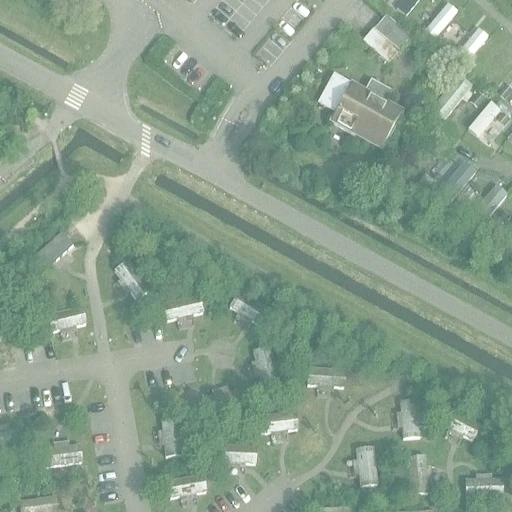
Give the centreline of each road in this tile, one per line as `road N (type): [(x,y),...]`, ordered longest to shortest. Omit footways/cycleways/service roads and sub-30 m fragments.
road 1 (unclassified): [(511,338),(211,174)]
road 2 (unclassified): [(211,174),(0,53)]
